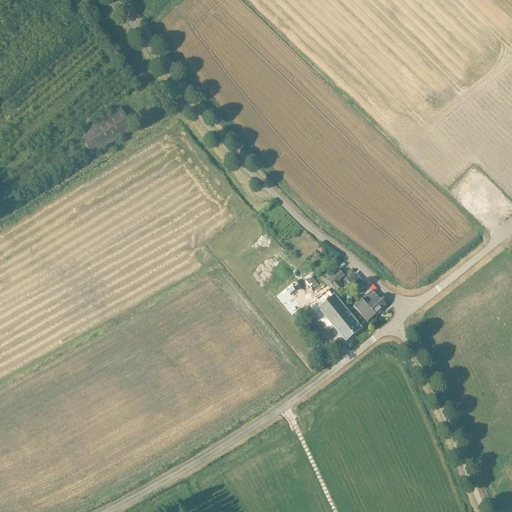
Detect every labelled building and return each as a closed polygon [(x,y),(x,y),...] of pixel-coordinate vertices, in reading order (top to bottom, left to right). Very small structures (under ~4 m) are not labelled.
[(133,129),(120,108),(79,133),(92,154),(133,129)] [(337,291),(342,286),(338,281),(344,276),(339,270),(327,280),(337,291)] [(353,273),(345,280),(353,290),(361,282),(353,273)] [(361,329),(334,296),(333,297),(326,288),(319,294),(321,296),(314,302),(346,341),(361,329)] [(385,306),(372,290),(371,290),(372,291),(361,300),(375,315),(385,306)] [(375,315),(361,300),(353,307),(367,322),(375,315)]
